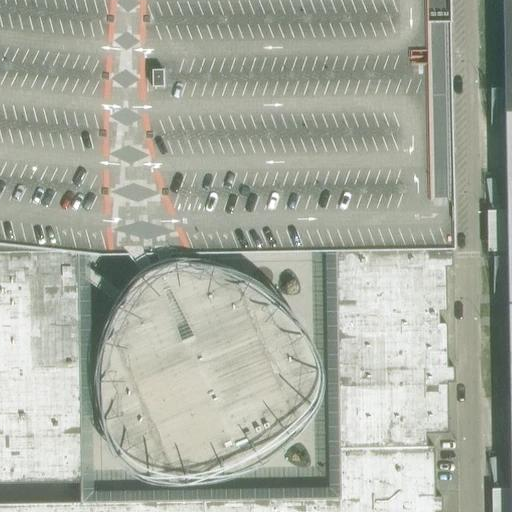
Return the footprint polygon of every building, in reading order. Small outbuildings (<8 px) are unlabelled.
[(0,0),(0,249),(78,248),(81,216),(92,217),(115,1),(106,0),(0,0)] [(143,97),(145,108),(151,136),(159,164),(170,190),(183,215),(334,213),(334,203),(365,202),(444,201),(450,201),(445,0),(150,0),(150,2),(140,2),(141,72),(155,72),(154,86),(143,97)] [(511,511),(511,0),(501,0),(510,511),(511,511)] [(445,252),(444,201),(365,202),(334,203),(334,213),(338,435),(426,434),(448,433),(447,383),(454,383),(454,367),(447,367),(446,323),(441,324),(439,311),(446,311),(445,268),(452,268),(452,251),(445,252)] [(488,252),(506,252),(505,210),(488,210),(488,252)] [(0,367),(80,366),(78,248),(0,249),(0,367)] [(196,275),(176,273),(162,276),(150,282),(140,290),(132,301),(126,313),(117,335),(111,359),(109,382),(109,392),(105,404),(126,412),(128,428),(133,439),(140,449),(150,456),(161,460),(173,460),(196,458),(219,453),(240,444),(260,431),(277,416),(285,409),(292,401),(295,391),(296,380),(294,369),(290,360),(279,347),(282,341),(288,326),(278,321),(270,313),(254,300),(236,289),(217,281),(196,275)] [(496,398),(506,398),(506,365),(496,366),(496,398)] [(0,484),(82,483),(80,366),(0,367),(0,484)] [(427,446),(426,434),(338,435),(339,498),(290,499),(290,511),(442,511),(442,496),(435,497),(434,446),(427,446)] [(290,511),(290,499),(159,501),(152,508),(139,509),(132,501),(82,502),(0,503),(0,511),(290,511)]
